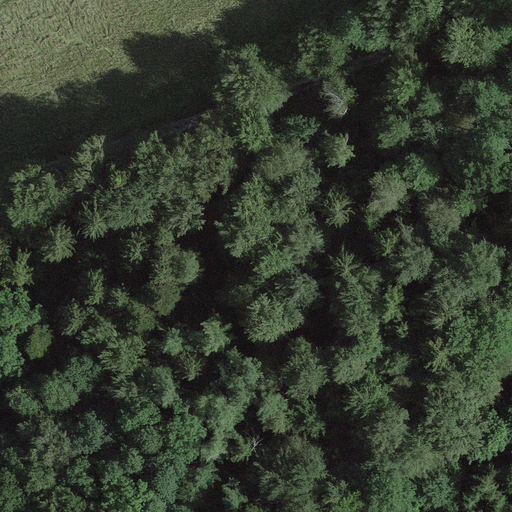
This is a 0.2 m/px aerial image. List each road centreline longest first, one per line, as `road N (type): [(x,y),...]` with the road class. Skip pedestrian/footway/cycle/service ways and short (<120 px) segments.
road 1 (track): [(0,187),(339,74),(511,1)]
road 2 (track): [(258,99),(342,106),(425,69),(511,54)]
road 3 (track): [(511,341),(447,424),(353,511)]
